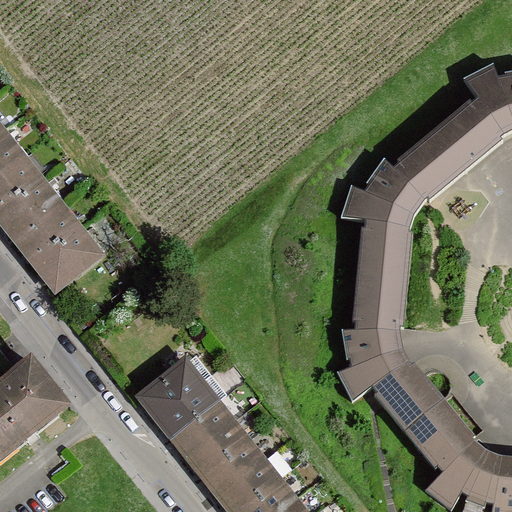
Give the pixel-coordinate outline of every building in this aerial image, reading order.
[(511,77),(499,80),(495,66),(465,82),(479,102),(394,171),(385,162),(366,194),(352,188),(342,219),(366,224),(356,332),(343,332),(352,369),(338,374),(353,404),(373,390),(443,475),(426,492),(452,511),(462,495),(494,507),(492,511),(511,511),(511,458),(500,458),(486,451),(473,441),(476,439),(415,364),(412,366),(404,352),(402,330),(411,235),(415,217),(429,202),(503,140),(511,135),(511,77)] [(0,177),(23,159),(3,135),(0,136),(0,177)] [(42,183),(23,159),(0,177),(0,207),(21,192),(25,197),(42,183)] [(61,207),(42,183),(25,197),(21,192),(0,207),(0,219),(18,242),(61,207)] [(80,232),(61,207),(18,242),(33,261),(60,240),(64,246),(80,232)] [(60,240),(33,261),(57,291),(101,257),(80,232),(64,246),(60,240)] [(19,373),(0,388),(0,457),(66,406),(31,363),(19,373)] [(187,365),(142,399),(160,419),(203,385),(187,365)] [(203,385),(160,419),(174,439),(218,405),(203,385)] [(218,405),(174,439),(190,458),(234,424),(218,405)] [(234,424),(190,458),(205,477),(249,443),(234,424)] [(249,443),(205,477),(221,497),(264,462),(249,443)] [(264,462),(221,497),(232,511),(241,511),(279,482),(264,462)] [(279,482),(241,511),(281,511),(295,501),(279,482)] [(303,511),(295,501),(281,511),(303,511)]
